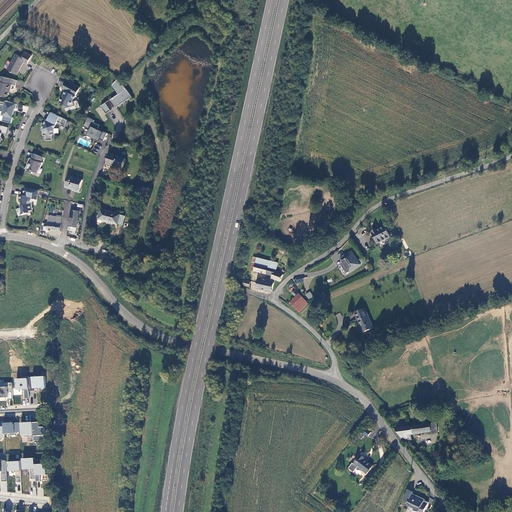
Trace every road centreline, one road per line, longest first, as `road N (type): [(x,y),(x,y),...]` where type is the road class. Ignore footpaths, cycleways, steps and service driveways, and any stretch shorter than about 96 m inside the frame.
road 1 (trunk): [(273,0),(165,511)]
road 2 (trunk): [(178,511),(285,0)]
road 3 (unclassified): [(331,378),(325,344),(272,300),(280,287),(375,206),(511,155)]
road 4 (unclassified): [(0,236),(37,242),(75,261),(147,329),(331,378)]
road 5 (unclassified): [(331,378),(366,403),(453,511)]
road 6 (residential): [(0,228),(7,182),(47,79)]
